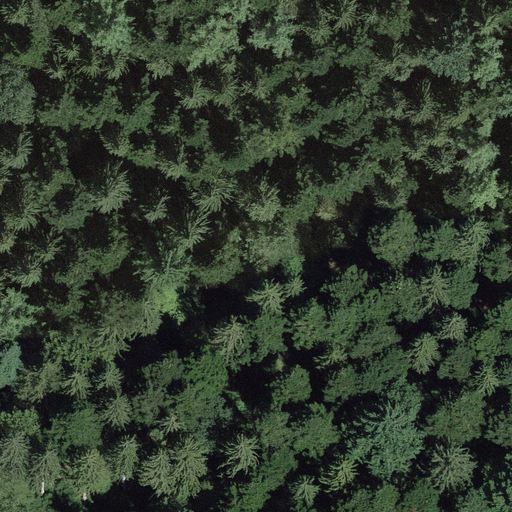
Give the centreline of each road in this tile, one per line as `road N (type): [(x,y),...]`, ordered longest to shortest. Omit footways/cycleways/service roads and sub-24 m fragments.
road 1 (track): [(340,511),(219,455),(148,341),(0,63)]
road 2 (track): [(511,293),(370,276),(244,222),(67,76),(0,50)]
